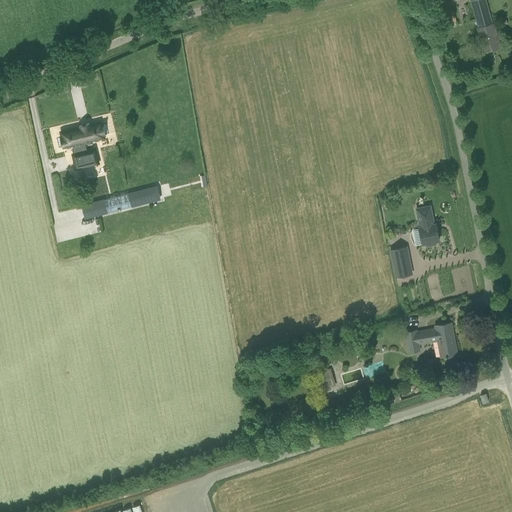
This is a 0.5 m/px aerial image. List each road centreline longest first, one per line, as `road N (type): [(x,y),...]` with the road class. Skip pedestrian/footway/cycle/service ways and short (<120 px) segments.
road 1 (unclassified): [(507,381),(459,137),(413,0)]
road 2 (unclassified): [(211,475),(507,381)]
road 3 (unclassified): [(0,91),(141,33),(258,0)]
road 4 (unknown): [(32,78),(64,220)]
